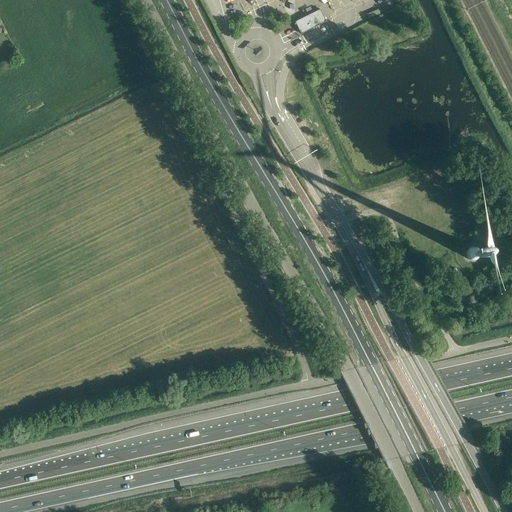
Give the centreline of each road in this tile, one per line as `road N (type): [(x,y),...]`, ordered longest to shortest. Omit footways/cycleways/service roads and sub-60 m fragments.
road 1 (secondary): [(444,511),(318,264),(166,0)]
road 2 (unclassified): [(415,511),(332,341),(236,179),(145,0)]
road 3 (motorway): [(511,367),(0,480)]
road 4 (motorway): [(0,509),(511,398)]
road 5 (unclassified): [(503,511),(373,281)]
road 6 (unclassified): [(373,281),(483,511)]
road 7 (unclassified): [(373,281),(268,98)]
